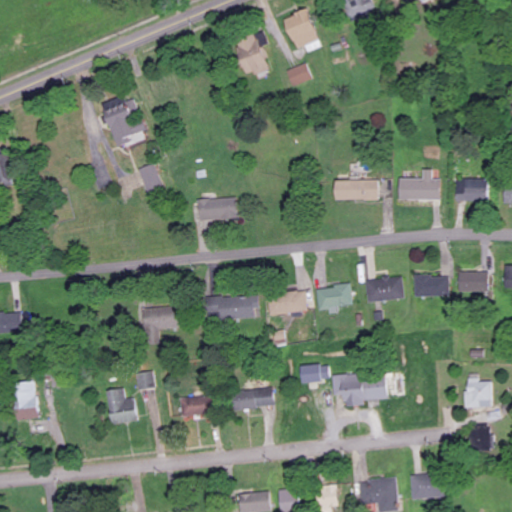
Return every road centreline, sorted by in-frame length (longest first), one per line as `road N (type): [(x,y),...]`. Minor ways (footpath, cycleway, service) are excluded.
road 1 (residential): [(0,276),(511,231)]
road 2 (residential): [(0,481),(450,433)]
road 3 (tertiary): [(0,97),(236,0)]
